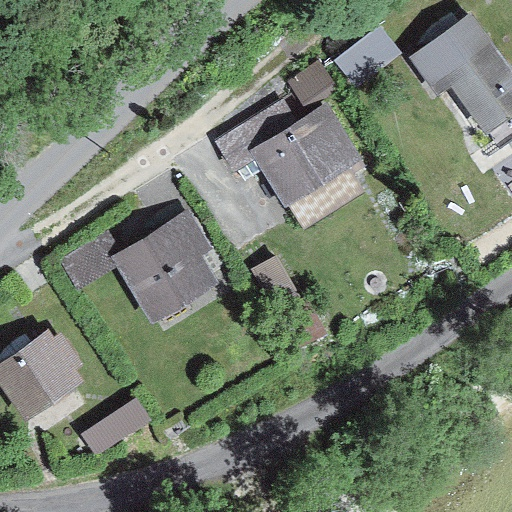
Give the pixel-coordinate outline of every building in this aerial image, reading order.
[(490,149),(511,133),(511,53),(485,16),(426,57),(490,149)] [(367,93),(414,57),(393,29),(345,65),(367,93)] [(341,109),(260,157),(293,213),(303,207),(315,228),(373,194),(360,173),(374,165),(341,109)] [(125,260),(165,325),(234,283),(194,218),(125,260)] [(80,270),(123,262),(118,232),(74,240),(80,270)] [(2,376),(33,424),(95,385),(64,336),(2,376)] [(108,468),(168,429),(148,399),(89,437),(108,468)]
